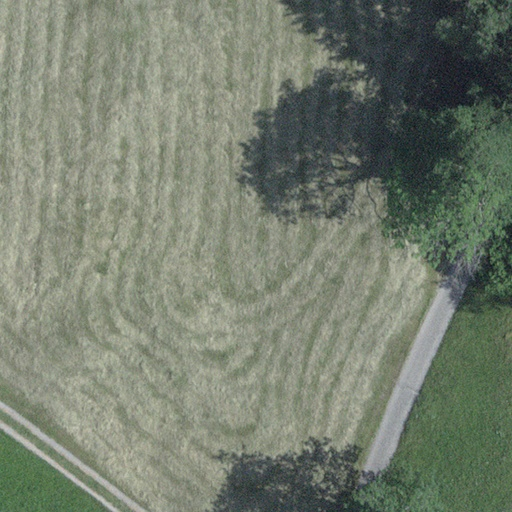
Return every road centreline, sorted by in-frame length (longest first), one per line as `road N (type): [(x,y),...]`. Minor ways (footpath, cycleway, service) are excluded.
road 1 (track): [(509,160),(363,511)]
road 2 (track): [(128,511),(0,418)]
